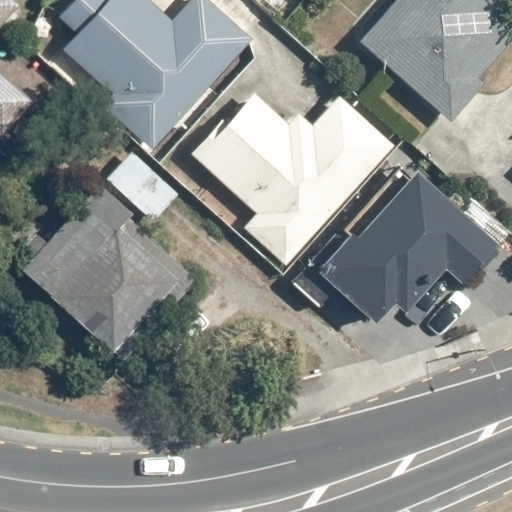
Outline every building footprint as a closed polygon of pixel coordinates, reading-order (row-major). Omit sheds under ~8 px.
[(0,0),(0,140),(30,104),(0,77),(0,27),(16,9),(4,0),(0,0)] [(101,109),(153,152),(248,42),(201,0),(192,0),(171,23),(145,0),(109,0),(62,54),(111,97),(101,109)] [(303,0),(256,0),(285,23),(303,0)] [(440,120),(511,38),(511,29),(499,20),(511,4),(511,0),(397,0),(356,46),(440,120)] [(250,96),(189,158),(254,215),(242,230),(282,268),(392,149),(335,99),(302,140),(250,96)] [(176,192),(129,149),(104,177),(150,220),(176,192)] [(314,311),(330,294),(366,326),(387,304),(398,313),(437,273),(454,289),(490,249),(409,178),(349,245),(337,233),(288,286),(314,311)] [(96,191),(16,276),(109,361),(190,279),(96,191)]
